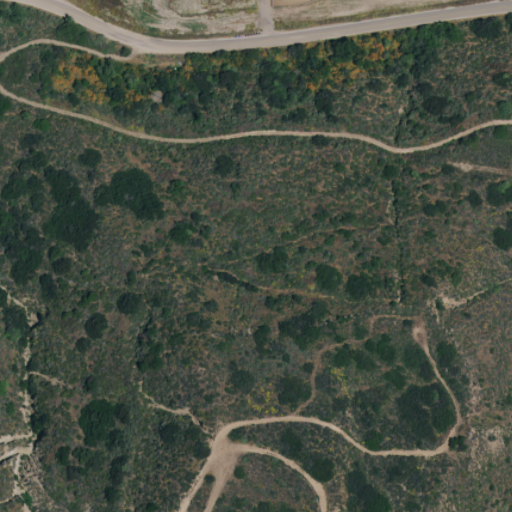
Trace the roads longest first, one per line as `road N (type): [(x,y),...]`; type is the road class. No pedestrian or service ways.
road 1 (track): [(511,121),(404,148),(328,132),(138,134),(0,86),(24,45),(49,39),(120,52),(146,51),(154,41)]
road 2 (residential): [(36,0),(131,38),(181,44),(511,8)]
